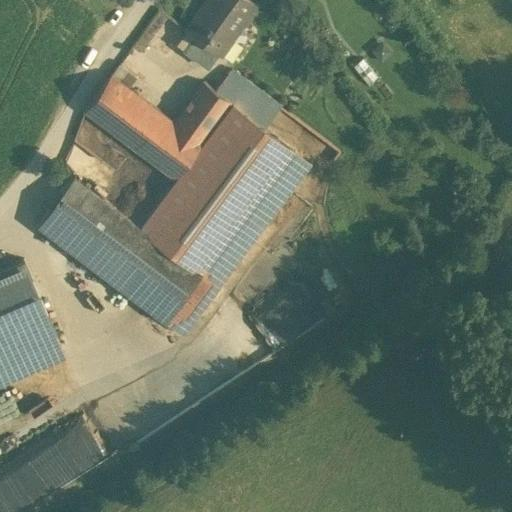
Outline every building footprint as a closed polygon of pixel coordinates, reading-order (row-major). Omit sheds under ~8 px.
[(251,0),(206,0),(186,29),(195,35),(184,49),(208,66),(218,52),(219,54),(255,3),(251,0)] [(381,44),(374,50),(383,60),(390,53),(381,44)] [(363,60),(354,67),(367,84),(376,77),(363,60)] [(118,63),(111,73),(121,81),(129,71),(118,63)] [(232,69),(215,89),(230,101),(266,126),(281,104),(232,69)] [(175,178),(201,141),(174,121),(121,81),(111,73),(84,109),(175,178)] [(174,121),(201,141),(230,101),(215,89),(203,80),(174,121)] [(175,178),(141,225),(202,272),(294,147),(266,126),(230,101),(201,141),(175,178)] [(294,147),(202,272),(166,319),(182,332),(312,160),(294,147)] [(141,225),(74,174),(37,223),(166,319),(202,272),(141,225)] [(24,256),(0,266),(0,379),(65,351),(24,256)] [(0,511),(13,511),(65,485),(45,446),(0,469),(0,511)]
